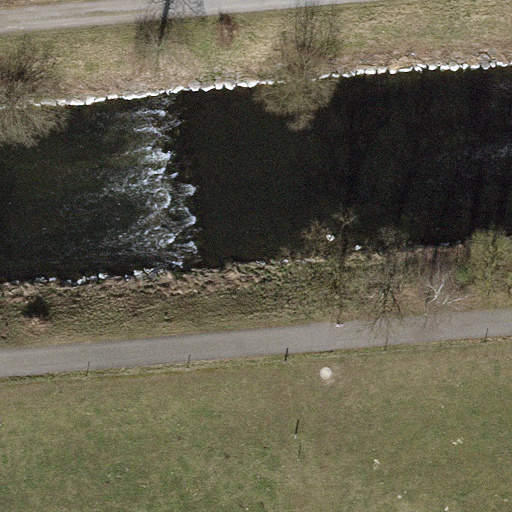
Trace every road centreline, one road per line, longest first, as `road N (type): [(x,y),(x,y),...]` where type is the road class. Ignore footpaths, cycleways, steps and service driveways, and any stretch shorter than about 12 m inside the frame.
road 1 (track): [(0,361),(511,319)]
road 2 (track): [(175,0),(0,13)]
